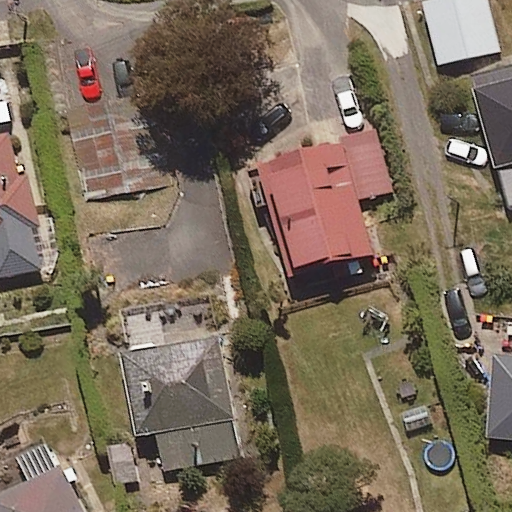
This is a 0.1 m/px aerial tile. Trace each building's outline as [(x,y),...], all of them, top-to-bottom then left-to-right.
[(497,55),(486,0),(424,0),(438,66),(497,55)] [(511,65),(467,79),(508,213),(511,212),(511,65)] [(168,177),(149,93),(66,111),(85,195),(168,177)] [(15,175),(6,132),(0,133),(0,280),(38,272),(29,230),(38,228),(26,172),(15,175)] [(373,248),(340,136),(253,162),(286,274),(373,248)] [(239,457),(217,330),(127,346),(114,348),(128,430),(152,426),(160,471),(239,457)] [(487,439),(511,439),(511,362),(488,362),(487,439)] [(144,481),(134,435),(106,441),(115,487),(144,481)] [(15,455),(27,479),(0,493),(0,511),(81,511),(44,440),(15,455)]
